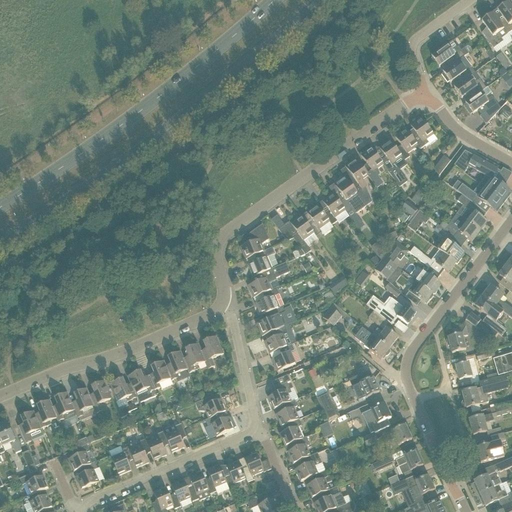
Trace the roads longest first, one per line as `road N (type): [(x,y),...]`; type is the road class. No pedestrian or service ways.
road 1 (secondary): [(0,245),(168,128),(322,0)]
road 2 (secondary): [(274,0),(151,103),(0,207)]
road 3 (residential): [(465,511),(412,396),(408,357),(511,222)]
road 4 (residential): [(222,301),(215,255),(231,232),(405,104),(422,102)]
road 5 (residential): [(0,397),(210,316),(222,301)]
road 6 (residential): [(81,510),(250,432)]
road 7 (residential): [(250,432),(255,425),(222,301)]
road 8 (residential): [(422,102),(412,44),(469,0)]
